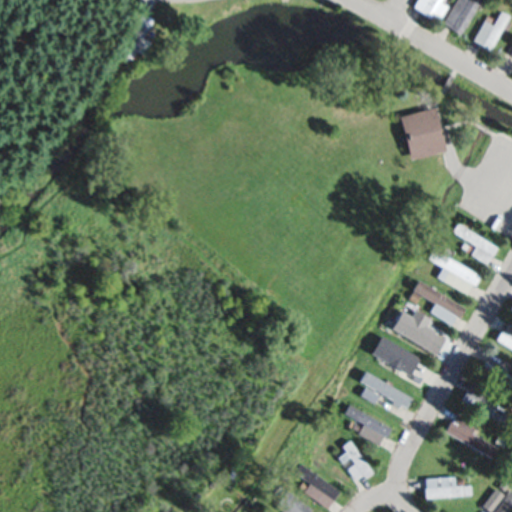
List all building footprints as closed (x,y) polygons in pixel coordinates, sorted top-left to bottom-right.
[(412,6),(415,0),(442,0),(441,2),(447,5),(438,20),(431,16),(430,17),(412,6)] [(480,0),(461,34),(442,23),(454,0),(480,0)] [(134,9),(152,18),(142,37),(149,40),(142,54),(134,51),(129,61),(120,57),(132,34),(124,30),(134,9)] [(508,15),(489,50),(472,41),(487,15),(494,19),(499,10),(508,15)] [(396,116),(432,107),(443,150),(407,160),(396,116)] [(455,222),(495,246),(484,265),(469,255),(474,246),(449,231),(455,222)] [(430,249),(479,275),(474,284),(470,283),(464,294),(435,278),(441,267),(425,259),(430,249)] [(418,279),(463,307),(457,317),(454,315),(449,325),(427,311),(432,304),(419,296),(415,303),(406,298),(418,279)] [(399,310),(447,338),(442,347),(437,344),(432,354),(410,340),(414,334),(400,326),(396,333),(389,328),(399,310)] [(506,321),(511,324),(511,349),(496,340),(506,321)] [(414,359),(375,336),(365,353),(404,376),(414,359)] [(484,360),(511,377),(511,389),(478,369),(484,360)] [(364,370),(411,397),(405,408),(398,404),(396,407),(390,404),(392,400),(377,391),(372,400),(360,393),(365,383),(358,380),(364,370)] [(469,381),(494,394),(489,404),(508,414),(503,424),(458,401),(469,381)] [(347,403),(390,427),(385,437),(382,435),(377,445),(357,433),(357,432),(349,427),(354,420),(341,413),(347,403)] [(443,432),(449,420),(451,421),(456,413),(475,424),(470,433),(497,449),(491,459),(443,432)] [(493,442),(497,436),(505,441),(502,447),(493,442)] [(348,438),(372,471),(365,476),(363,475),(360,477),(358,475),(352,479),(336,456),(345,450),(341,444),(348,438)] [(301,464),(337,490),(325,507),(303,491),(309,483),(295,473),(301,464)] [(424,498),(423,486),(424,486),(424,478),(455,475),(455,478),(461,477),(461,483),(468,483),(469,494),(424,498)] [(503,477),(509,481),(503,490),(497,486),(503,477)] [(503,494),(489,511),(481,504),(495,487),(503,494)] [(283,511),(273,504),(285,488),(311,506),(306,511),(283,511)] [(511,490),(511,500),(503,511),(484,511),(485,511),(486,511),(490,511),(509,488),(511,490)]
